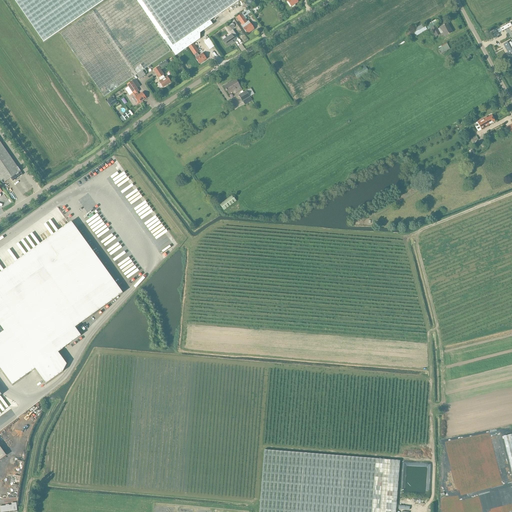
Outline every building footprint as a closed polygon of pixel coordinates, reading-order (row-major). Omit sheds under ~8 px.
[(14,0),(29,21),(44,42),(58,32),(104,0),(141,0),(167,38),(164,40),(175,56),(200,39),(200,33),(213,24),(210,21),(239,0),(14,0)] [(241,26),(247,34),(254,30),(248,21),(247,22),(242,14),(236,17),(242,26),(241,26)] [(405,34),(408,41),(416,36),(416,37),(421,33),(427,30),(429,34),(432,32),(435,37),(441,34),(436,26),(438,24),(436,20),(424,26),(423,24),(412,30),(405,34)] [(447,23),(440,27),(445,36),(452,32),(447,23)] [(499,33),(511,26),(510,23),(497,30),(499,33)] [(223,41),(227,47),(236,41),(234,39),(237,36),(233,30),(229,32),(231,35),(223,41)] [(209,38),(204,42),(210,50),(215,46),(209,38)] [(511,41),(503,45),(509,54),(511,52),(511,42),(511,41)] [(450,49),(446,43),(438,47),(442,54),(450,49)] [(196,58),(200,64),(206,59),(202,54),(199,56),(197,53),(199,52),(194,44),(188,47),(194,56),(195,55),(197,57),(196,58)] [(159,88),(161,88),(163,87),(170,83),(166,77),(165,78),(163,76),(164,75),(159,66),(153,70),(159,78),(161,81),(159,81),(160,82),(158,83),(157,85),(159,88)] [(353,83),(357,90),(373,80),(364,66),(354,73),(358,80),(353,83)] [(224,87),(229,94),(235,90),(237,93),(242,90),(236,80),(224,87)] [(132,81),(127,85),(128,86),(133,94),(130,95),(137,104),(139,103),(146,99),(142,93),(139,95),(137,92),(139,91),(133,83),(132,81)] [(244,100),(247,104),(253,100),(250,97),(246,91),(238,96),(242,102),(244,100)] [(107,101),(111,107),(117,103),(114,98),(112,99),(111,98),(107,101)] [(477,122),(482,130),(488,126),(488,125),(495,121),(492,116),(487,118),(486,117),(477,122)] [(0,178),(3,183),(10,178),(13,182),(23,175),(20,171),(0,141),(0,178)] [(224,210),(236,201),(232,195),(220,204),(224,210)] [(0,272),(0,367),(12,385),(30,372),(31,372),(36,369),(46,384),(63,372),(67,364),(58,352),(63,349),(81,336),(75,327),(122,293),(71,222),(0,272)] [(511,434),(503,437),(511,470),(511,434)] [(259,511),(395,511),(400,461),(304,453),(264,450),(259,511)] [(16,503),(12,503),(12,505),(9,505),(6,505),(6,506),(0,506),(0,511),(5,511),(17,511),(16,503)]
